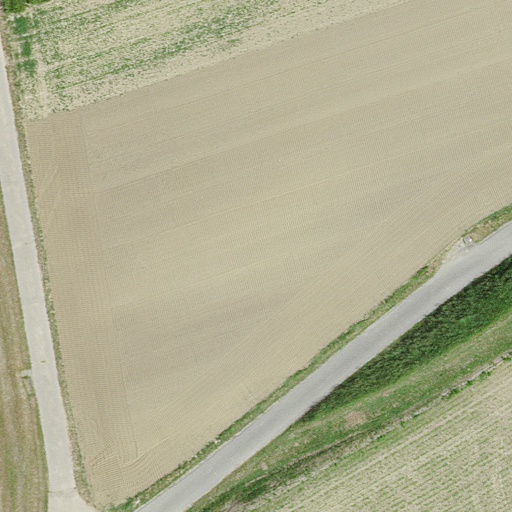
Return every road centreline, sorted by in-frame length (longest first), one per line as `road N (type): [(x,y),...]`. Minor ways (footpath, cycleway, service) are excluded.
road 1 (unclassified): [(163,511),(465,269),(511,241)]
road 2 (track): [(0,103),(67,511)]
